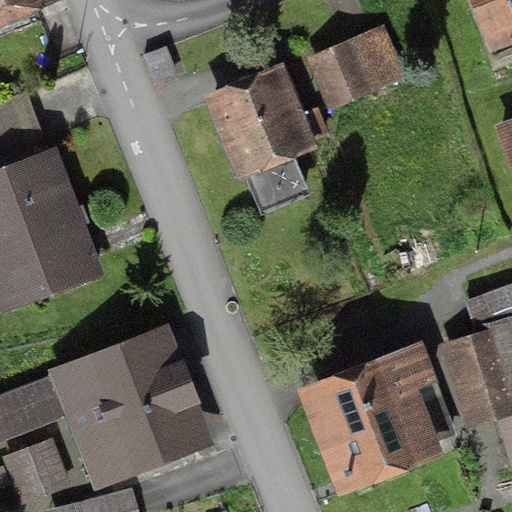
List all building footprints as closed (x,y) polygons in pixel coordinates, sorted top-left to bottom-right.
[(511,0),(469,0),(488,47),(511,37),(511,0)] [(332,107),(398,79),(379,32),(313,60),(332,107)] [(170,81),(159,51),(141,58),(152,87),(170,81)] [(245,76),(249,86),(210,102),(260,218),(303,200),(284,155),(306,146),(276,75),(262,81),(258,71),(245,76)] [(511,130),(493,138),(511,187),(511,130)] [(93,276),(47,156),(0,173),(0,302),(3,310),(93,276)] [(511,286),(465,304),(475,331),(511,317),(511,286)] [(511,317),(475,331),(480,343),(450,352),(471,420),(495,412),(511,467),(511,317)] [(167,372),(154,340),(0,398),(0,440),(67,415),(93,482),(194,443),(180,406),(191,401),(178,368),(167,372)] [(417,356),(313,396),(345,481),(421,452),(399,394),(427,383),(417,356)] [(62,485),(46,444),(4,460),(20,501),(62,485)] [(53,511),(133,511),(128,492),(53,511)]
